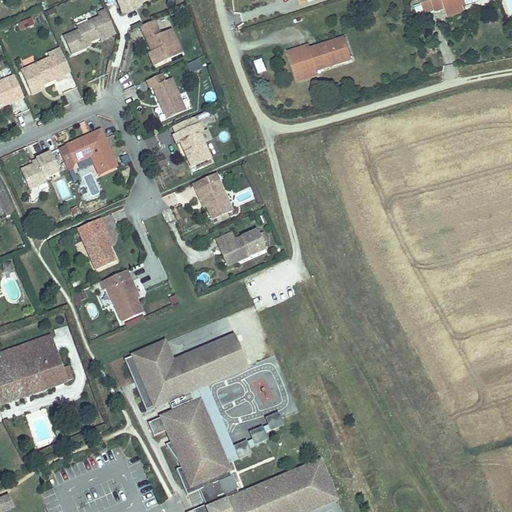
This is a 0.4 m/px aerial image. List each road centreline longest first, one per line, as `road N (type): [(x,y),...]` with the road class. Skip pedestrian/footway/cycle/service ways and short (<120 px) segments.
road 1 (track): [(266,123),(287,131),(511,72)]
road 2 (residential): [(0,149),(107,104),(143,168),(147,201)]
road 3 (track): [(266,123),(299,263)]
road 4 (residential): [(222,0),(266,123)]
